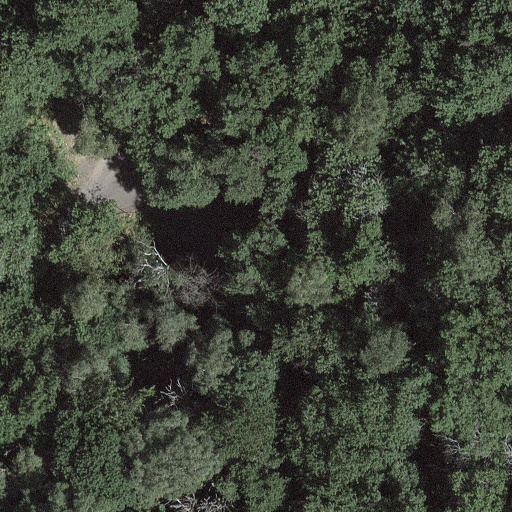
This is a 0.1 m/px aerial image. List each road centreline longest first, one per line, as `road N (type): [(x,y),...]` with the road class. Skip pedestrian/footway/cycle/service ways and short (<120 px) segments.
road 1 (tertiary): [(122,511),(62,276),(72,223),(87,207),(126,192),(160,196),(204,228),(287,407),(350,511)]
road 2 (track): [(179,0),(126,192)]
